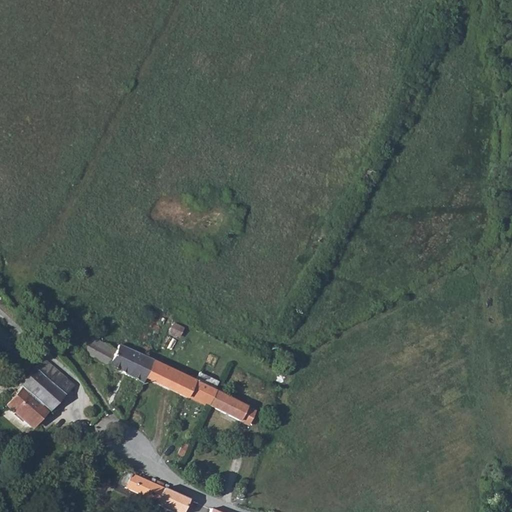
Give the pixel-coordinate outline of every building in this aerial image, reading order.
[(9,334),(21,346),(30,336),(17,324),(9,334)] [(143,380),(151,361),(118,344),(114,350),(108,347),(89,336),(86,341),(82,338),(76,350),(103,367),(140,385),(143,380)] [(17,386),(19,388),(46,412),(48,414),(72,386),(51,367),(57,359),(49,351),(17,386)] [(195,382),(151,361),(143,380),(185,400),(186,398),(195,382)] [(199,373),(195,382),(186,398),(206,408),(214,391),(218,382),(199,373)] [(2,406),(25,428),(28,431),(46,412),(19,388),(2,406)] [(222,395),(214,391),(206,408),(214,412),(222,395)] [(244,406),(222,395),(214,412),(246,427),(253,411),(245,408),(244,406)] [(116,484),(124,488),(131,474),(123,471),(116,484)] [(134,476),(131,474),(124,488),(127,489),(155,503),(154,505),(169,511),(181,511),(187,500),(134,476)] [(181,511),(213,511),(196,504),(187,500),(181,511)]
